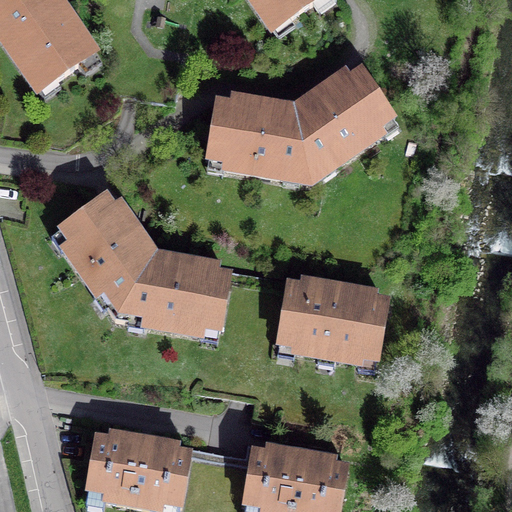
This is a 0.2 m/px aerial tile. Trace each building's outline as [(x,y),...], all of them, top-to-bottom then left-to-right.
[(49,0),(0,0),(0,21),(0,22),(0,21),(0,39),(37,93),(54,81),(56,84),(95,57),(61,8),(57,11),(49,0)] [(249,0),(272,31),(288,20),(290,23),(322,0),(249,0)] [(296,123),(311,187),(320,180),(314,172),(328,163),(333,171),(382,136),(377,128),(391,118),(362,77),(350,85),(346,79),(302,110),(306,116),(296,123)] [(311,187),(296,123),(286,121),(287,114),(233,104),(232,112),(218,109),(209,161),(209,162),(208,174),(224,177),(224,172),(283,182),(285,172),(301,175),(300,185),(311,187)] [(115,323),(150,268),(144,259),(150,254),(120,210),(113,214),(105,203),(63,231),(73,246),(65,252),(98,299),(106,293),(116,307),(107,312),(115,323)] [(150,268),(115,323),(129,326),(130,316),(146,319),(145,328),(202,338),(203,328),(221,331),(229,282),(215,279),(216,272),(163,262),(162,270),(150,268)] [(302,295),(289,292),(279,344),(296,347),(294,354),(358,366),(359,359),(378,362),(387,310),(373,307),(374,300),(303,287),(302,295)] [(96,441),(87,494),(106,497),(105,505),(147,511),(162,511),(163,507),(182,511),(191,458),(177,455),(178,449),(111,437),(110,443),(96,441)] [(267,458),(253,456),(244,508),(263,511),(262,511),(340,511),(347,472),(334,469),(335,463),(268,452),(267,458)]
